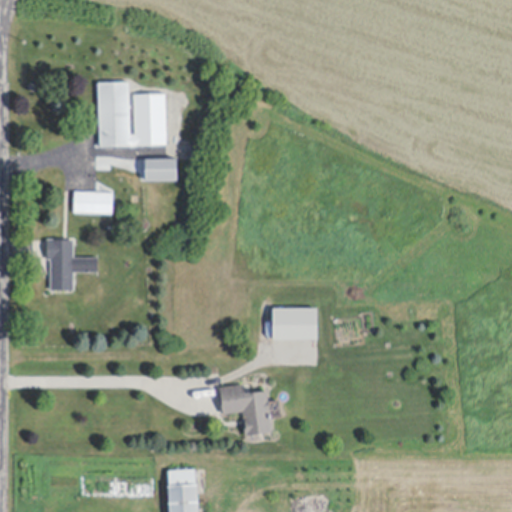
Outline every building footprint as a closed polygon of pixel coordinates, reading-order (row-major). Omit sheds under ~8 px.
[(100,140),(98,76),(129,75),(131,127),(134,127),(133,88),(165,87),(167,138),(137,139),(130,140),(130,139),(100,140)] [(145,150),(177,150),(177,172),(146,172),(145,150)] [(74,186),(112,187),(112,208),(74,207),(74,186)] [(73,252),(98,252),(98,266),(73,267),(74,285),(50,285),(50,254),(47,254),(47,233),(53,233),(53,234),(73,234),(73,252)] [(272,302),(317,301),(317,333),(273,334),(272,302)] [(220,382),(243,378),(244,385),(262,384),(263,385),(266,384),(267,395),(269,395),(270,404),(268,404),(272,426),(245,429),(244,420),(245,420),(244,414),(243,414),(242,406),(222,408),(221,396),(222,396),(220,382)] [(169,511),(168,478),(169,478),(168,465),(195,464),(196,476),(197,476),(198,511),(169,511)]
